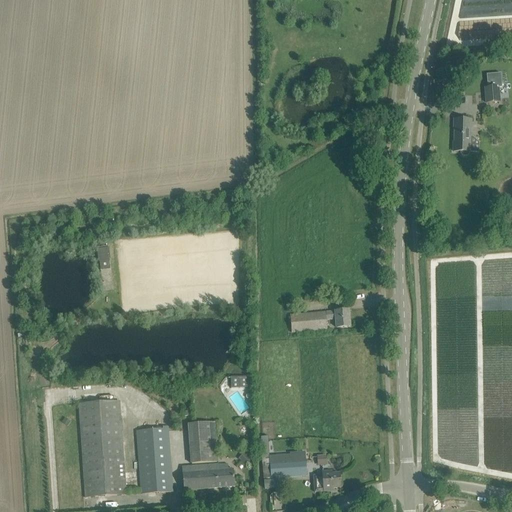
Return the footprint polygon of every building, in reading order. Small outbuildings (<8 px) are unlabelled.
[(299,31),(290,30),(289,40),(298,40),(299,31)] [(486,89),(487,103),(500,102),(500,88),(486,89)] [(471,121),(464,120),(454,120),(454,128),(455,128),(455,142),(454,142),(453,152),(461,152),(461,154),(461,155),(463,156),(466,156),(467,155),(468,154),(468,152),(470,152),(470,143),(469,143),(469,129),(470,129),(471,121)] [(108,248),(98,249),(100,270),(111,268),(108,248)] [(336,328),(340,328),(350,327),(349,311),(290,316),(292,334),(327,331),(327,325),(327,321),(335,320),(336,324),(336,328)] [(126,495),(126,485),(120,401),(78,404),(85,488),(85,498),(126,495)] [(65,417),(62,422),(67,426),(70,422),(65,417)] [(189,424),(191,464),(218,463),(215,423),(189,424)] [(173,492),(172,482),(168,427),(162,427),(162,430),(137,431),(141,494),(173,492)] [(245,452),(238,459),(246,466),(252,459),(245,452)] [(271,479),(307,476),(305,452),(269,455),(269,453),(262,453),(264,482),(271,481),(271,479)] [(318,466),(327,465),(327,455),(318,455),(318,466)] [(235,487),(234,477),(233,470),(218,471),(217,464),(182,467),(184,491),(235,487)] [(340,474),(333,475),(332,471),(322,472),(322,475),(314,476),(314,485),(315,493),(333,491),(333,489),(341,488),(340,474)] [(271,481),(264,482),(265,489),(275,489),(275,481),(271,481)]
